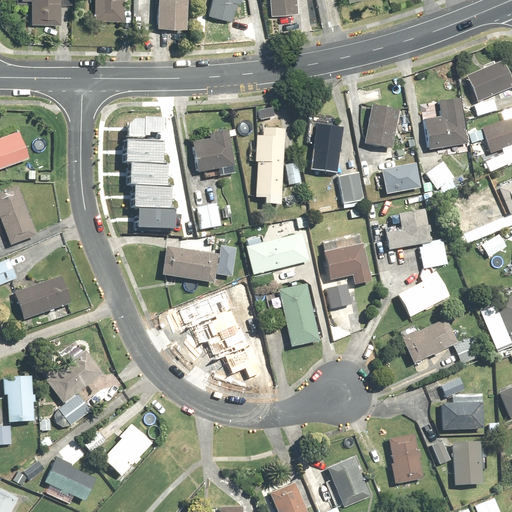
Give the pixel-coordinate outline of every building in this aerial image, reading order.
[(57,0),(16,0),(17,4),(28,5),(27,28),(57,29),(57,0)] [(90,0),(90,25),(121,26),(121,0),(90,0)] [(184,0),(153,0),(153,34),(184,34),(184,0)] [(207,0),(202,21),(231,28),(237,0),(207,0)] [(292,0),(264,0),(265,20),(293,19),(292,0)] [(500,61),(461,77),(472,104),(511,88),(500,61)] [(418,118),(421,150),(463,146),(459,98),(435,100),(437,116),(418,118)] [(491,99),(474,104),(477,116),(495,110),(491,99)] [(365,104),(359,144),(388,149),(395,109),(365,104)] [(511,114),(475,130),(486,157),(511,145),(511,114)] [(308,125),(305,172),(334,174),(337,127),(308,125)] [(251,126),(250,196),(279,196),(281,127),(251,126)] [(186,141),(190,172),(231,167),(227,130),(204,132),(204,139),(186,141)] [(12,133),(0,137),(0,170),(23,162),(12,133)] [(137,208),(137,229),(172,230),(173,205),(168,205),(169,184),(163,183),(164,161),(160,161),(161,140),(123,138),(122,163),(128,163),(128,183),(134,183),(133,206),(137,208)] [(511,150),(498,157),(503,166),(511,161),(511,150)] [(442,160),(421,172),(432,190),(452,177),(442,160)] [(380,170),(384,193),(417,187),(413,164),(380,170)] [(298,165),(282,167),(285,187),(300,185),(298,165)] [(356,174),(334,178),(339,206),(361,202),(356,174)] [(511,179),(493,188),(505,214),(511,211),(511,179)] [(0,234),(6,248),(32,237),(12,187),(0,192),(0,234)] [(215,203),(192,207),(196,230),(219,226),(215,203)] [(493,205),(470,216),(480,236),(503,225),(493,205)] [(379,233),(382,250),(429,242),(423,206),(393,211),(397,230),(379,233)] [(299,232),(239,247),(247,276),(306,261),(299,232)] [(498,234),(476,246),(484,259),(505,246),(498,234)] [(359,240),(315,251),(322,281),(347,275),(350,285),(369,280),(359,240)] [(443,242),(414,248),(418,269),(447,264),(443,242)] [(236,246),(221,245),(218,274),(234,275),(236,246)] [(216,251),(157,246),(154,277),(213,282),(216,251)] [(7,258),(0,261),(0,284),(16,277),(7,258)] [(432,272),(391,293),(403,318),(445,296),(432,272)] [(57,278),(11,294),(20,322),(67,305),(57,278)] [(304,283),(273,289),(284,348),(315,342),(304,283)] [(511,292),(490,302),(508,347),(511,345),(511,292)] [(441,317),(394,336),(406,365),(449,348),(456,365),(473,359),(464,337),(452,342),(441,317)] [(51,412),(66,429),(89,410),(77,395),(101,376),(80,351),(41,382),(59,405),(51,412)] [(457,376),(436,386),(442,399),(463,390),(457,376)] [(30,424),(29,377),(0,377),(0,399),(4,399),(4,425),(30,424)] [(511,382),(494,390),(505,418),(511,415),(511,382)] [(480,401),(436,402),(436,430),(480,430),(480,401)] [(51,417),(40,417),(40,433),(50,433),(51,417)] [(131,427),(98,460),(116,478),(150,445),(131,427)] [(412,433),(382,437),(389,485),(419,480),(412,433)] [(478,439),(448,439),(448,484),(478,484),(478,439)] [(438,440),(426,445),(436,464),(447,459),(438,440)] [(350,456),(321,469),(339,508),(368,495),(350,456)] [(92,478),(53,460),(42,484),(81,502),(92,478)] [(39,461),(24,471),(31,481),(46,470),(39,461)] [(305,511),(294,482),(265,493),(272,511),(305,511)] [(0,493),(0,511),(7,511),(13,500),(0,493)] [(470,506),(472,511),(498,511),(492,496),(470,506)]
